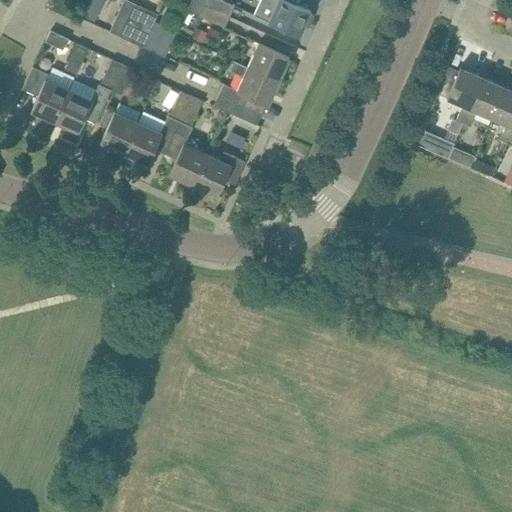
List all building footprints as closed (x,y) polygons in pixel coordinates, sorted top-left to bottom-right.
[(90,0),(83,16),(93,20),(102,0),(90,0)] [(137,5),(126,0),(123,0),(109,31),(122,37),(129,21),(137,5)] [(199,16),(204,6),(206,0),(192,0),(187,11),(199,16)] [(206,0),(204,6),(229,18),(234,6),(221,0),(206,0)] [(295,4),(297,0),(260,0),(254,15),(299,36),(310,11),(295,4)] [(204,6),(199,16),(224,28),(229,18),(204,6)] [(122,37),(145,48),(156,22),(143,16),(139,25),(129,21),(122,37)] [(145,48),(165,57),(176,31),(156,22),(145,48)] [(259,43),(248,68),(278,82),(289,58),(271,49),(259,43)] [(65,69),(76,74),(88,49),(76,44),(65,69)] [(69,90),(55,121),(78,132),(84,118),(96,123),(111,90),(122,65),(111,60),(100,85),(91,101),(69,90)] [(225,84),(219,96),(261,116),(266,104),(268,105),(278,82),(248,68),(233,61),(228,71),(243,79),(238,90),(225,84)] [(132,70),(122,65),(111,90),(121,94),(132,70)] [(31,110),(55,121),(69,90),(47,80),(49,74),(32,67),(22,89),(38,96),(31,110)] [(456,120),(462,123),(482,77),(460,67),(447,98),(463,105),(456,120)] [(477,111),(491,117),(504,86),(482,77),(462,123),(470,127),(477,111)] [(511,89),(504,86),(491,117),(507,124),(500,139),(507,142),(511,130),(511,89)] [(154,149),(165,154),(192,96),(181,91),(169,116),(168,115),(160,132),(137,122),(123,153),(147,164),(154,149)] [(170,174),(192,184),(206,153),(185,143),(192,127),(191,126),(202,101),(192,96),(165,154),(176,159),(170,174)] [(261,116),(219,96),(215,106),(256,125),(261,116)] [(100,142),(123,153),(137,122),(136,121),(140,112),(118,102),(114,112),(107,108),(99,125),(107,128),(100,142)] [(434,134),(428,149),(447,157),(454,142),(434,134)] [(206,153),(192,184),(217,195),(224,179),(235,184),(245,161),(223,151),(219,159),(206,153)] [(475,158),(471,168),(492,177),(496,167),(475,158)]
